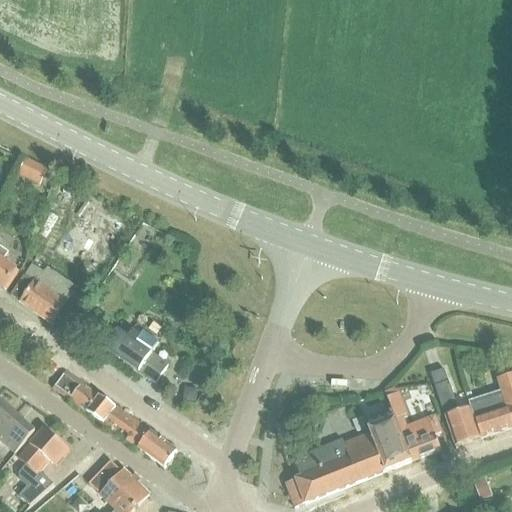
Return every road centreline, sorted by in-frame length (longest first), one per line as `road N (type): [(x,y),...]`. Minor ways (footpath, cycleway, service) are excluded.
road 1 (secondary): [(306,245),(0,104)]
road 2 (residential): [(232,462),(151,425),(0,327)]
road 3 (residential): [(225,497),(204,503),(172,491),(0,369)]
road 4 (tertiary): [(232,462),(306,245)]
road 5 (residential): [(353,511),(511,450)]
road 6 (secondary): [(432,287),(306,245)]
